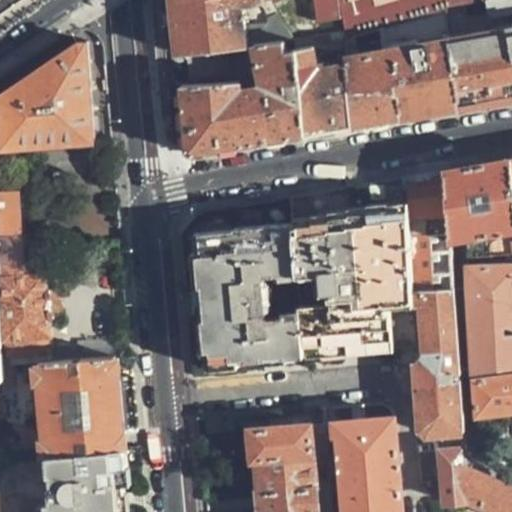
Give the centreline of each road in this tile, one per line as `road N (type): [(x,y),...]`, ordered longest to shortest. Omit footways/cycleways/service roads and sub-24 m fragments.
road 1 (residential): [(511,130),(146,196)]
road 2 (tertiary): [(146,196),(177,511)]
road 3 (tertiary): [(127,0),(146,196)]
